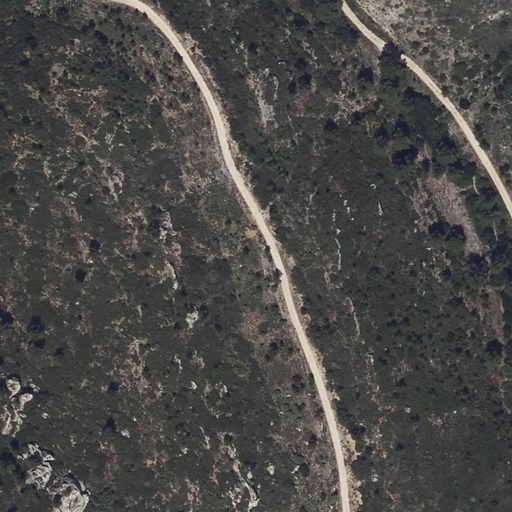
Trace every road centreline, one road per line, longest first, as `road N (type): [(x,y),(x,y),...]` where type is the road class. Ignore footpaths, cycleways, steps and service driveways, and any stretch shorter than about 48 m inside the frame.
road 1 (track): [(344,511),(342,473),(306,347),(215,120),(166,29),(116,0)]
road 2 (track): [(339,0),(431,83),(511,214)]
